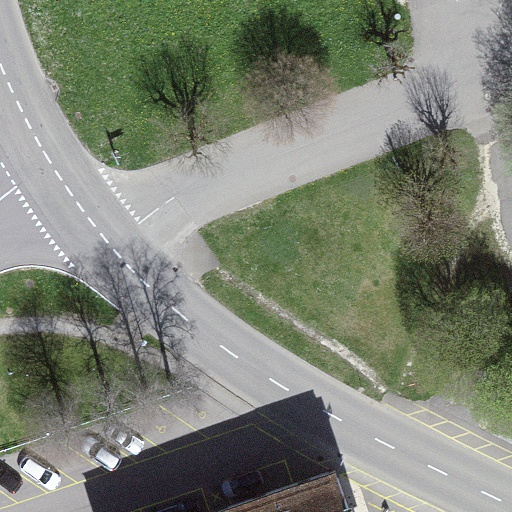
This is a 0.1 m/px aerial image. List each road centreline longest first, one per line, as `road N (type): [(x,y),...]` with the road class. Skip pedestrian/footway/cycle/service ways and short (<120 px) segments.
road 1 (residential): [(102,236),(511,67)]
road 2 (secondary): [(102,236),(161,303),(348,428)]
road 3 (residential): [(105,511),(348,428)]
road 4 (secondary): [(348,428),(511,506)]
